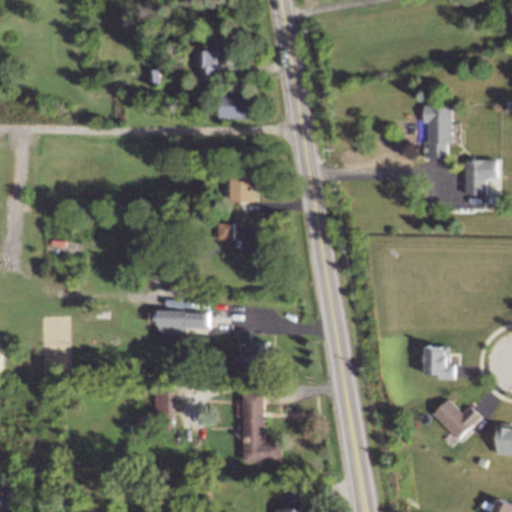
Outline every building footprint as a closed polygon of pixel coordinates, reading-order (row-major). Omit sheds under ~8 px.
[(202,83),(221,83),(220,65),(228,65),(228,35),(212,35),(212,49),(197,49),(198,66),(202,66),(202,83)] [(219,117),(252,117),(252,94),(220,93),(219,117)] [(425,157),(448,157),(448,143),(452,143),(453,104),(424,104),(424,122),(429,122),(428,140),(425,140),(425,157)] [(466,194),(487,194),(486,177),(499,176),(498,157),(465,158),(466,194)] [(231,200),(256,200),(257,176),(232,176),(231,200)] [(234,223),(219,222),(218,237),(233,238),(234,223)] [(159,335),(186,334),(186,327),(210,326),(210,309),(158,310),(159,335)] [(451,345),(427,345),(426,374),(438,374),(438,378),(456,378),(456,362),(451,362),(451,345)] [(173,391),(156,392),(157,415),(173,415),(173,391)] [(283,461),(283,441),(265,441),(266,393),(245,393),(244,461),(283,461)] [(464,412),(450,398),(434,413),(459,439),(483,416),(472,404),(464,412)] [(289,501),(304,501),(304,489),(289,489),(289,501)] [(493,511),(511,511),(511,501),(500,497),(493,511)]
